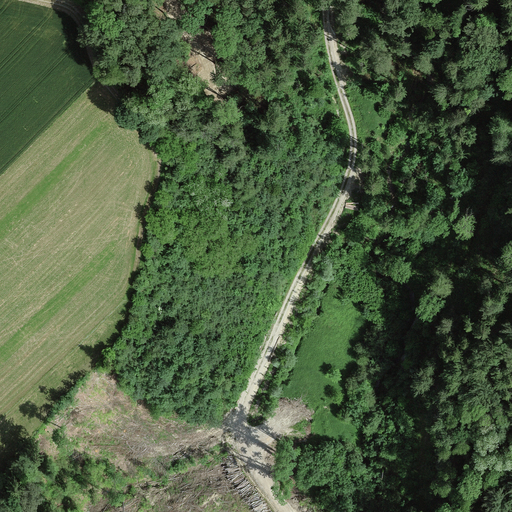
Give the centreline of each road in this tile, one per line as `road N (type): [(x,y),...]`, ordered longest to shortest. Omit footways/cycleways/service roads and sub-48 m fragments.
road 1 (track): [(323,0),(353,132),(351,164),(240,414),(245,454),(286,511)]
road 2 (track): [(49,0),(81,18),(103,77),(144,129),(155,157)]
